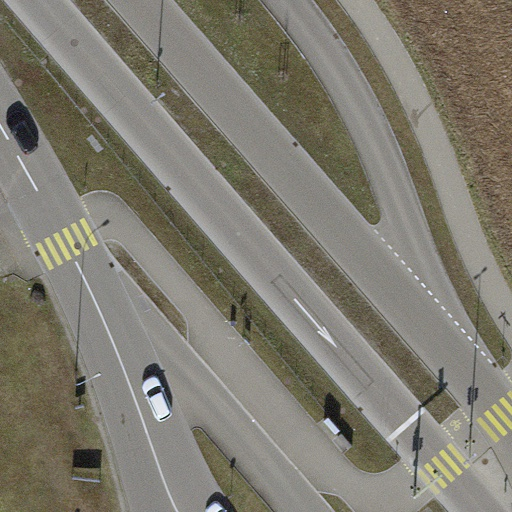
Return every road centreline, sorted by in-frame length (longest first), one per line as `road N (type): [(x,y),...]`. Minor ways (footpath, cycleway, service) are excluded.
road 1 (secondary): [(41,0),(479,511)]
road 2 (secondary): [(511,434),(143,0)]
road 3 (unclassified): [(0,123),(105,320),(173,511)]
